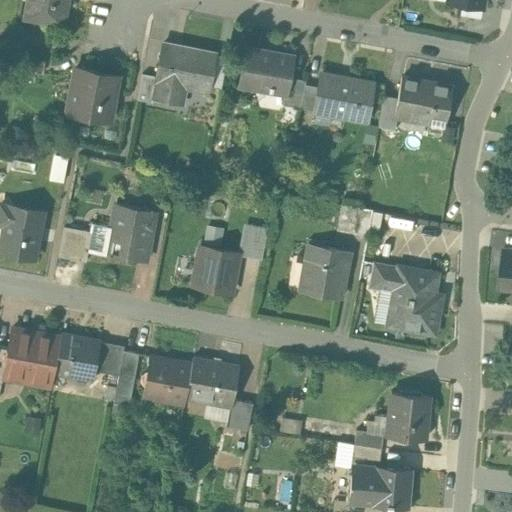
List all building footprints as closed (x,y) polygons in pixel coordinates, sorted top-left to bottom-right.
[(27,0),(25,18),(62,25),(66,0),(27,0)] [(215,53),(162,43),(156,76),(152,97),(153,97),(178,102),(181,84),(207,90),(215,53)] [(293,56),(246,47),(239,85),(272,91),(273,84),(285,86),(282,104),(284,104),(289,77),(293,56)] [(44,61),(20,57),(18,69),(42,73),(44,61)] [(117,75),(75,67),(72,86),(82,88),(77,114),(109,120),(117,75)] [(156,76),(142,73),(137,99),(152,102),(153,97),(152,97),(156,76)] [(372,83),(321,73),(318,86),(314,110),(365,119),(372,83)] [(452,86),(401,76),(397,97),(394,114),(397,115),(444,124),(452,86)] [(305,80),(289,77),(284,104),(300,107),(304,84),(305,80)] [(318,86),(304,84),(300,107),(314,110),(318,86)] [(397,97),(383,95),(378,126),(394,129),(397,115),(394,114),(397,97)] [(51,176),(65,178),(69,154),(55,152),(51,176)] [(154,211),(115,203),(111,226),(107,248),(106,252),(145,259),(154,211)] [(42,211),(0,204),(0,222),(7,224),(2,251),(33,257),(42,211)] [(358,206),(342,204),(337,229),(353,232),(358,206)] [(372,209),(358,206),(353,232),(367,235),(372,209)] [(107,248),(111,226),(93,222),(91,231),(89,244),(94,245),(107,248)] [(267,228),(250,225),(244,255),(261,258),(267,228)] [(94,248),(94,245),(89,244),(91,231),(64,226),(58,255),(86,260),(88,247),(94,248)] [(349,251),(323,246),(324,242),(309,239),(299,289),(341,297),(349,251)] [(238,252),(200,245),(193,285),(230,292),(238,252)] [(511,249),(502,248),(499,288),(511,289),(511,249)] [(397,266),(374,262),(369,286),(393,290),(397,266)] [(438,272),(398,265),(397,266),(393,290),(386,324),(434,333),(438,313),(430,312),(438,272)] [(60,337),(11,328),(7,346),(2,375),(3,375),(51,384),(53,371),(60,337)] [(100,340),(61,333),(60,337),(53,371),(93,379),(94,370),(100,340)] [(124,345),(100,340),(94,370),(118,374),(123,349),(124,345)] [(118,374),(118,375),(111,412),(119,413),(121,403),(129,405),(139,352),(123,349),(118,374)] [(191,362),(150,354),(147,371),(146,370),(141,374),(140,380),(143,384),(145,385),(142,396),(184,404),(185,398),(185,397),(191,362)] [(238,365),(192,356),(191,362),(185,397),(185,398),(229,406),(231,406),(232,398),(238,365)] [(428,395),(391,392),(387,435),(424,438),(428,395)] [(252,402),(232,398),(231,406),(229,406),(226,425),(247,429),(252,402)] [(383,433),(356,429),(354,442),(381,447),(383,433)] [(381,447),(354,442),(353,447),(352,456),(379,460),(381,447)] [(351,463),(352,456),(353,447),(336,445),(334,461),(351,463)] [(409,469),(353,464),(350,501),(382,503),(406,505),(409,469)] [(381,511),(382,503),(350,501),(349,511),(381,511)]
